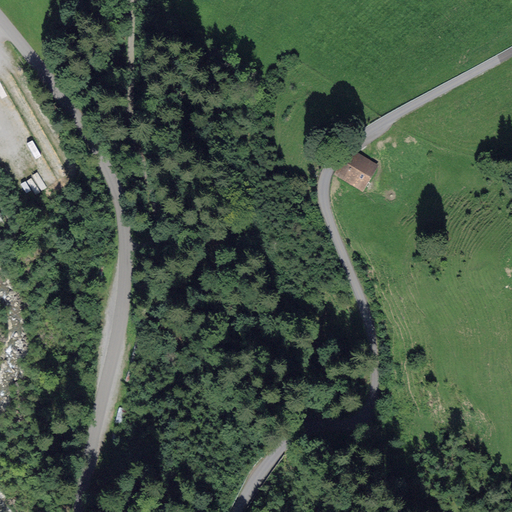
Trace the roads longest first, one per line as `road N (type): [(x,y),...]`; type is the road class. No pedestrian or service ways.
road 1 (unclassified): [(511,51),(392,117),(331,167),(324,204),(368,322),(372,403),(349,426),(289,437),(237,511)]
road 2 (unclassified): [(79,511),(126,312),(125,211),(66,97),(0,14)]
road 3 (track): [(129,254),(156,241),(158,225),(131,137),(134,0)]
